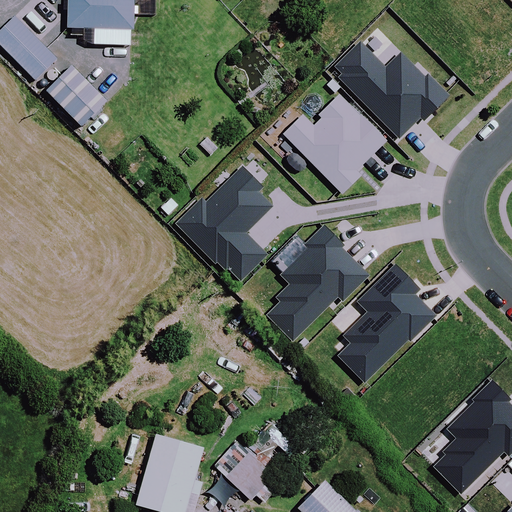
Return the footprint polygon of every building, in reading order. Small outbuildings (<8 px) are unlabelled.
[(66,0),(66,29),(131,31),(131,0),(66,0)] [(60,58),(18,15),(0,32),(0,38),(39,79),(60,58)] [(358,45),(330,72),(397,140),(419,119),(422,122),(447,98),(426,76),(422,80),(399,56),(384,70),(358,45)] [(111,99),(78,66),(53,90),(86,124),(111,99)] [(301,117),(282,136),(340,195),(358,177),(354,173),(384,143),(338,96),(317,117),(320,120),(312,128),(301,117)] [(265,186),(247,167),(209,203),(204,198),(179,223),(219,262),(220,261),(229,269),(231,266),(244,279),(270,254),(248,232),(276,205),(261,190),(265,186)] [(347,243),(328,225),(309,244),(312,248),(285,274),(292,281),(278,295),(282,299),(268,312),(294,339),(341,293),(345,298),(370,273),(344,246),(347,243)] [(421,286),(398,262),(360,299),(370,309),(345,333),(353,341),(340,353),(366,380),(411,336),(413,338),(438,314),(416,291),(421,286)] [(511,395),(494,377),(474,397),(477,400),(450,427),(459,436),(446,450),(448,452),(436,464),(462,491),(506,448),(511,453),(511,451),(511,401),(509,398),(511,395)] [(138,501),(177,511),(185,511),(205,444),(159,431),(138,501)] [(250,449),(226,474),(252,498),(275,473),(250,449)] [(361,511),(324,477),(299,504),(307,511),(361,511)]
